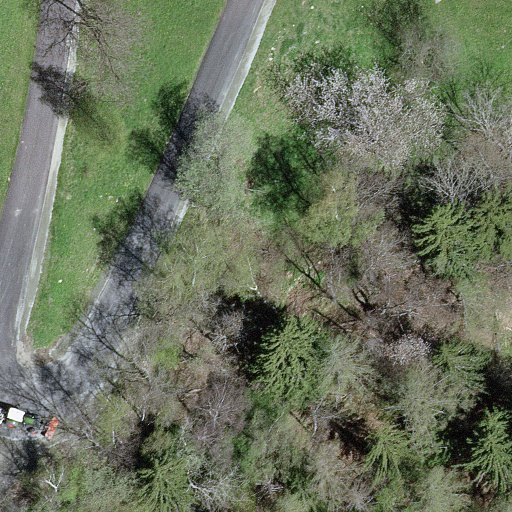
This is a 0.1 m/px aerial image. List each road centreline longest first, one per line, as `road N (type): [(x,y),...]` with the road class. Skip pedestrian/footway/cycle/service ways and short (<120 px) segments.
road 1 (unclassified): [(249,0),(73,385),(42,408),(21,406),(0,385)]
road 2 (unclassified): [(0,292),(60,0)]
